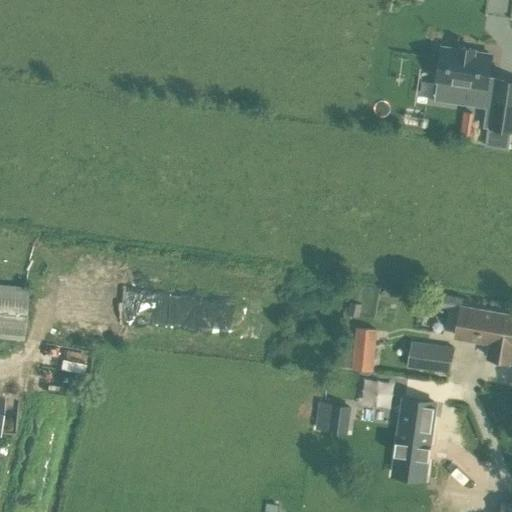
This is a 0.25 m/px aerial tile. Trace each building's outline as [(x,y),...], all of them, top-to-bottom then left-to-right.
[(493,87),(497,55),(481,53),(481,50),(465,48),(464,50),(448,48),(443,81),(466,84),(463,103),(498,109),(496,126),(511,128),(511,81),(503,80),(501,88),(493,87)] [(0,285),(0,336),(23,339),(27,288),(0,285)] [(433,290),(431,300),(439,302),(439,305),(461,309),(457,335),(491,342),(488,356),(511,360),(511,315),(461,306),(462,300),(464,300),(465,295),(442,291),(433,290)] [(354,328),(350,368),(373,370),(378,330),(354,328)] [(412,340),(407,365),(450,372),(454,347),(412,340)] [(361,403),(384,403),(385,377),(362,377),(361,403)] [(400,428),(395,470),(424,474),(430,434),(446,436),(450,405),(419,401),(415,430),(400,428)] [(346,431),(350,406),(333,404),(330,429),(346,431)] [(511,511),(511,504),(501,503),(500,511),(511,511)]
